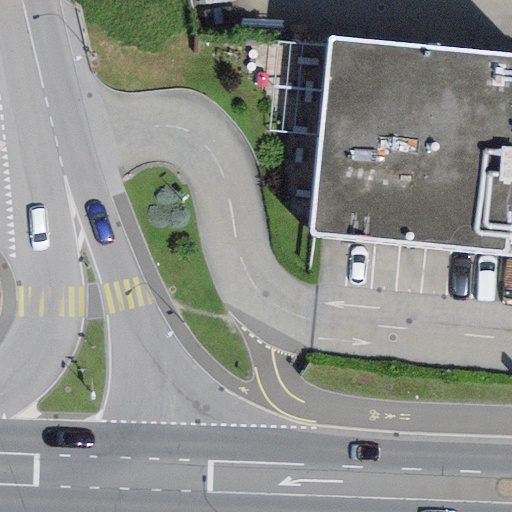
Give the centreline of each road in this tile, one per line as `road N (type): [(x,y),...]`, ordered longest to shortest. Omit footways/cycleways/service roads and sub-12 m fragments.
road 1 (primary): [(511,490),(134,473)]
road 2 (unclassified): [(134,473),(139,403),(125,284),(56,153)]
road 3 (unclassified): [(56,153),(40,340),(0,380)]
road 4 (unclassified): [(53,138),(20,0)]
road 5 (primary): [(0,469),(134,473)]
